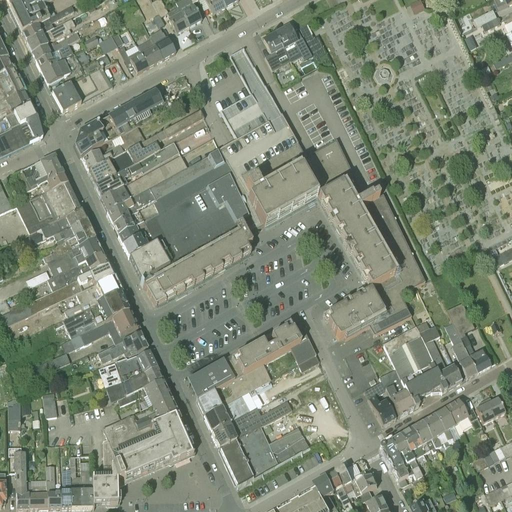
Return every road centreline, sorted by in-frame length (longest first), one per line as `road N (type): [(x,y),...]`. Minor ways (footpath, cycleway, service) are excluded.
road 1 (residential): [(58,136),(230,511)]
road 2 (residential): [(58,136),(301,0)]
road 3 (residential): [(367,447),(511,364)]
road 4 (residential): [(303,306),(367,447)]
road 5 (residential): [(0,10),(58,136)]
road 6 (residential): [(367,447),(253,511)]
